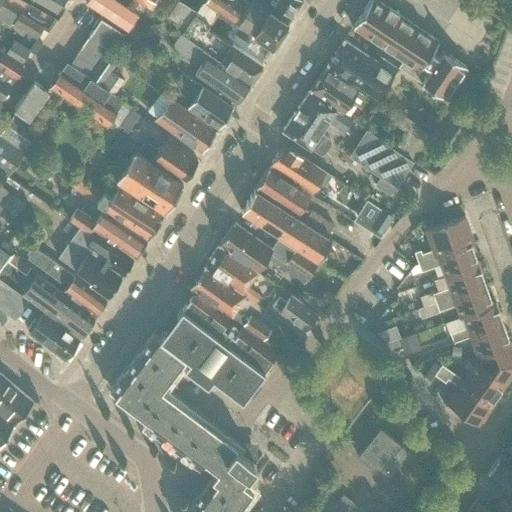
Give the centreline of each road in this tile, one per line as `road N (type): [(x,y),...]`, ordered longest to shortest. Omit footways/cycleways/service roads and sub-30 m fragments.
road 1 (residential): [(74,408),(339,0)]
road 2 (residential): [(227,442),(429,201),(463,182),(501,182)]
road 3 (residential): [(441,511),(485,445),(408,388)]
road 4 (residential): [(0,112),(78,0)]
road 5 (residential): [(0,509),(74,408)]
